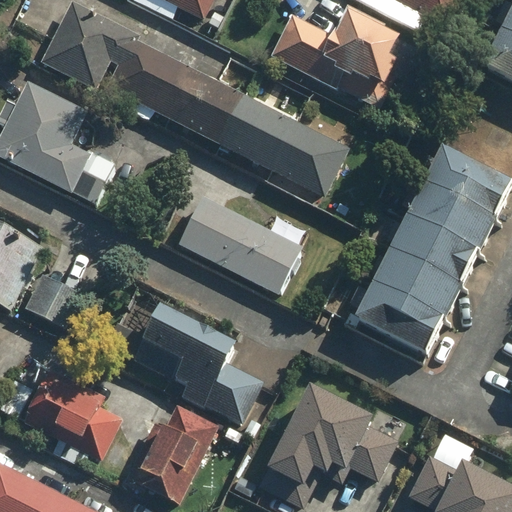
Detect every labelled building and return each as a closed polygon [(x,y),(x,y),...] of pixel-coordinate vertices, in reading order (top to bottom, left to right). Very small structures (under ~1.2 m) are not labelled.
[(136,0),(134,4),(173,28),(180,15),(203,29),(206,25),(219,33),(226,22),(213,14),(221,0),(136,0)] [(364,0),(454,46),(477,0),(364,0)] [(70,10),(41,68),(97,96),(100,91),(324,204),(349,154),(124,42),(126,38),(70,10)] [(293,22),(272,63),(336,97),(338,93),(382,116),(391,98),(388,96),(402,70),(391,64),(401,46),(382,36),(385,31),(348,11),(331,42),(293,22)] [(511,82),(511,18),(487,71),(511,82)] [(0,132),(4,135),(0,141),(0,163),(73,202),(75,198),(96,209),(117,170),(76,149),(91,121),(29,88),(16,112),(7,107),(0,120),(0,132)] [(511,193),(443,159),(358,328),(428,364),(511,199),(511,193)] [(203,203),(179,249),(278,301),(302,255),(203,203)] [(0,314),(10,320),(16,309),(69,337),(86,305),(35,277),(46,256),(15,240),(17,235),(0,226),(0,314)] [(120,331),(110,350),(134,362),(133,365),(177,387),(177,386),(185,390),(181,398),(257,436),(261,428),(250,422),(267,390),(231,371),(239,354),(161,315),(146,344),(120,331)] [(0,396),(8,382),(0,377),(0,354),(2,351),(0,349),(0,396)] [(14,385),(0,410),(0,414),(57,447),(51,458),(85,478),(91,467),(100,472),(124,429),(102,416),(107,406),(49,373),(35,397),(14,385)] [(311,391),(260,492),(300,511),(306,511),(316,494),(309,491),(315,477),(330,485),(334,477),(349,485),(352,478),(378,491),(399,449),(369,434),(375,423),(311,391)] [(126,485),(180,510),(219,435),(176,413),(165,434),(156,429),(126,485)] [(511,511),(511,492),(468,469),(475,455),(445,439),(427,473),(420,470),(413,484),(417,487),(408,505),(421,511),(511,511)] [(0,511),(84,511),(0,469),(0,511)]
